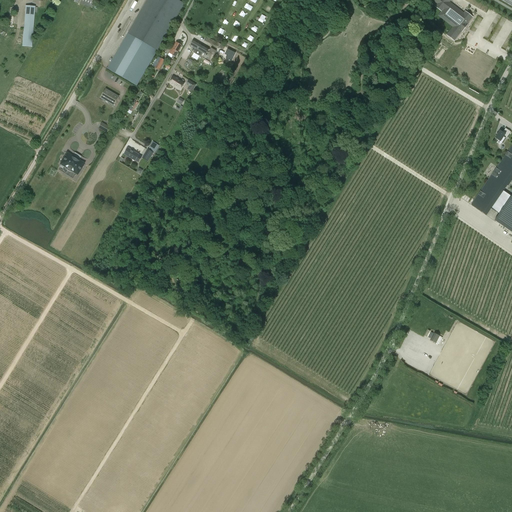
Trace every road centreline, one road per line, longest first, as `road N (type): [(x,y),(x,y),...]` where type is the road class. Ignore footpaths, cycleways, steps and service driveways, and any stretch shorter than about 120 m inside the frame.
road 1 (unclassified): [(287,511),(388,349),(511,61)]
road 2 (unclassified): [(0,210),(126,0)]
road 3 (unclassified): [(124,149),(186,46),(189,0)]
